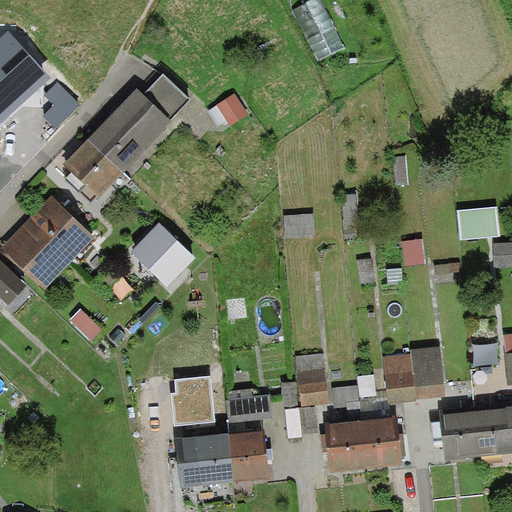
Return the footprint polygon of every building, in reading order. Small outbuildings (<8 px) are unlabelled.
[(328,3),(300,14),(320,65),(348,55),(328,3)] [(0,124),(54,76),(10,27),(0,36),(0,124)] [(163,73),(140,97),(166,123),(190,99),(163,73)] [(79,105),(58,84),(47,95),(57,106),(47,117),(57,127),(79,105)] [(247,106),(233,85),(216,96),(229,117),(247,106)] [(166,123),(140,97),(95,144),(122,169),(166,123)] [(122,169),(95,144),(71,169),(77,175),(71,181),(81,190),(88,183),(99,193),(122,169)] [(404,147),(391,149),(394,179),(408,177),(404,147)] [(354,185),(342,186),(345,231),(357,230),(354,185)] [(86,227),(51,194),(6,241),(41,274),(86,227)] [(493,201),(456,203),(457,230),(494,229),(493,201)] [(312,205),(282,207),(284,229),(313,227),(312,205)] [(131,250),(166,285),(195,257),(160,221),(131,250)] [(418,231),(400,232),(402,256),(420,255),(418,231)] [(511,235),(493,236),(493,255),(511,254),(511,235)] [(372,272),(371,252),(358,253),(359,273),(372,272)] [(457,254),(428,257),(430,273),(458,271),(457,254)] [(19,278),(0,259),(0,290),(4,294),(19,278)] [(106,261),(96,272),(110,285),(120,275),(106,261)] [(511,327),(503,328),(507,376),(511,375),(511,327)] [(409,346),(415,390),(441,386),(435,342),(409,346)] [(317,345),(294,347),(296,365),(319,363),(317,345)] [(409,346),(382,350),(388,393),(415,390),(409,346)] [(500,351),(478,352),(479,370),(501,369),(500,351)] [(319,363),(296,365),(300,398),(327,395),(325,373),(320,373),(319,363)] [(207,367),(181,369),(185,408),(189,408),(210,405),(208,385),(207,367)] [(356,379),(332,381),(333,396),(357,394),(356,379)] [(210,405),(189,408),(190,414),(222,411),(219,383),(208,385),(210,405)] [(266,389),(225,392),(227,411),(267,408),(266,389)] [(511,398),(473,403),(478,446),(511,442),(511,398)] [(297,400),(283,402),(285,432),(300,431),(297,400)] [(442,414),(427,416),(429,435),(441,434),(443,449),(478,446),(473,403),(441,406),(442,414)] [(393,410),(360,413),(364,458),(397,455),(393,410)] [(360,413),(324,416),(328,460),(364,458),(360,413)] [(227,429),(231,471),(265,468),(261,426),(227,429)] [(227,429),(181,433),(183,458),(196,457),(198,474),(231,471),(227,429)] [(159,475),(148,476),(150,493),(162,492),(159,475)]
